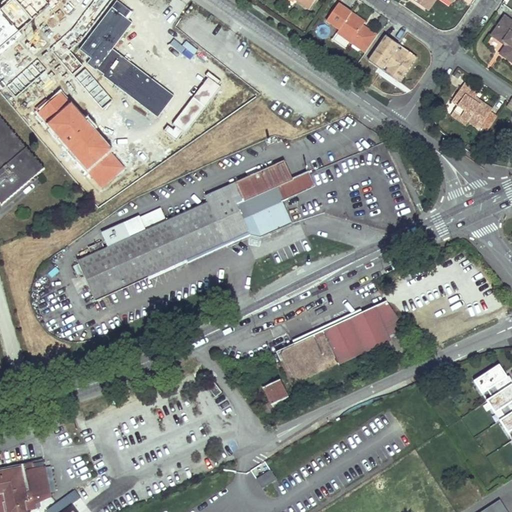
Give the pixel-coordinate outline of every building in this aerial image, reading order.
[(287,0),(292,3),(294,0),(308,9),(314,0),(287,0)] [(410,0),(425,10),(431,0),(410,0)] [(435,0),(431,0),(425,10),(428,12),(435,0)] [(351,13),(337,3),(325,21),(338,30),(336,33),(364,53),(377,35),(362,25),(349,16),(351,13)] [(364,22),(351,13),(349,16),(362,25),(364,22)] [(511,23),(504,18),(492,36),(506,46),(500,55),(511,62),(511,23)] [(399,46),(385,36),(370,58),(383,67),(385,66),(388,68),(384,73),(396,81),(401,73),(405,76),(412,66),(407,63),(413,56),(403,49),(402,52),(397,49),(399,46)] [(407,63),(412,66),(417,59),(413,56),(407,63)] [(383,67),(370,58),(367,61),(381,71),(383,67)] [(401,73),(396,81),(400,83),(405,76),(401,73)] [(478,93),(464,84),(451,102),(457,106),(453,112),(468,122),(479,130),(481,127),(486,130),(495,117),(490,113),(492,110),(481,103),(479,107),(472,102),(475,99),(478,93)] [(481,103),(475,99),(472,102),(479,107),(481,103)] [(468,122),(453,112),(451,116),(465,126),(468,122)] [(0,202),(2,204),(44,168),(0,116),(0,202)] [(285,160),(273,165),(282,185),(293,180),(285,160)] [(105,248),(92,254),(78,260),(96,299),(186,259),(188,263),(250,235),(253,241),(292,224),(282,201),(288,198),(282,185),(273,165),(205,196),(208,202),(130,237),(124,222),(102,232),(109,246),(105,248)] [(282,185),(288,198),(315,186),(309,173),(293,180),(282,185)] [(149,225),(164,219),(159,208),(144,214),(149,225)] [(129,231),(143,228),(140,215),(126,219),(129,231)] [(89,247),(92,254),(105,248),(101,241),(89,247)] [(445,277),(470,306),(492,287),(468,259),(445,277)] [(441,282),(424,290),(417,274),(397,283),(413,319),(450,303),(441,282)] [(314,338),(276,353),(280,363),(283,362),(294,386),(387,345),(392,358),(411,350),(405,337),(410,335),(387,304),(323,333),(324,335),(315,339),(314,338)] [(511,378),(503,364),(474,382),(511,438),(511,378)] [(214,383),(207,388),(215,398),(221,393),(214,383)] [(279,383),(263,390),(271,407),(287,400),(279,383)] [(273,409),(264,413),(268,420),(277,417),(273,409)] [(253,469),(259,487),(275,481),(269,464),(253,469)] [(31,467),(21,469),(23,476),(32,475),(32,471),(31,467)] [(178,483),(186,480),(181,468),(173,471),(178,483)] [(0,494),(4,494),(6,511),(25,511),(24,502),(28,501),(27,500),(25,487),(36,485),(39,498),(51,496),(46,469),(32,471),(32,475),(23,476),(21,469),(0,472),(0,494)] [(133,503),(168,489),(162,475),(127,489),(133,503)] [(36,485),(25,487),(27,500),(39,498),(36,485)] [(509,511),(501,498),(479,511),(509,511)]
